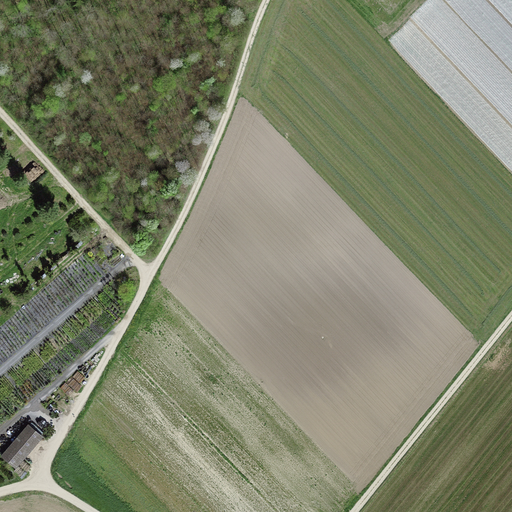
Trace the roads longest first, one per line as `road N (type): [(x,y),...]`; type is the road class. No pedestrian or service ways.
road 1 (track): [(38,478),(206,167),(265,0)]
road 2 (track): [(511,313),(353,511)]
road 3 (track): [(0,107),(150,274)]
